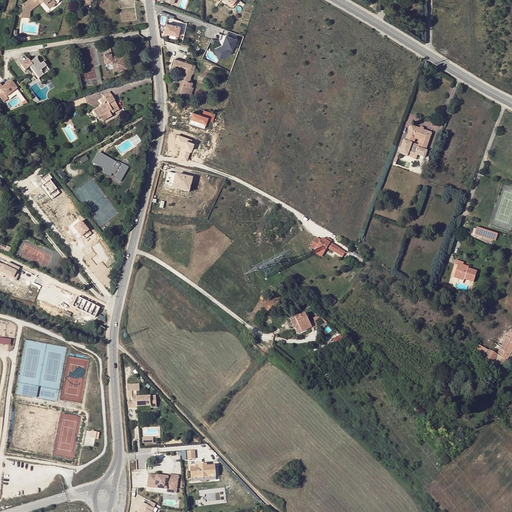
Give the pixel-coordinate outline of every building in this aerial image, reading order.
[(37,2),(35,0),(29,0),(24,4),(22,12),(21,16),(29,18),(31,10),(41,2),(40,0),(37,2)] [(180,26),(167,23),(165,33),(179,36),(180,26)] [(216,54),(232,59),(239,37),(226,34),(222,48),(219,47),(216,54)] [(114,70),(115,69),(126,68),(125,62),(122,62),(122,58),(122,55),(112,56),(111,53),(105,55),(106,62),(113,61),(114,70)] [(49,71),(43,63),(40,64),(36,58),(30,62),(28,60),(21,65),(25,70),(29,67),(38,79),(46,73),(49,71)] [(190,86),(191,87),(193,83),(189,82),(192,73),(193,74),(194,70),(191,69),(193,64),(175,59),(172,68),(182,71),(178,81),(177,84),(176,88),(182,90),(181,94),(187,96),(190,86)] [(48,76),(46,73),(38,79),(41,82),(48,76)] [(0,85),(0,90),(2,93),(0,95),(0,97),(4,103),(8,100),(6,97),(17,89),(10,81),(2,88),(0,85)] [(100,107),(96,109),(101,117),(109,112),(112,111),(112,112),(118,109),(111,96),(112,96),(109,92),(103,95),(104,98),(99,101),(101,105),(100,106),(100,107)] [(194,110),(191,123),(207,128),(209,120),(214,121),(217,113),(205,109),(203,113),(194,110)] [(109,112),(101,117),(103,121),(112,117),(110,114),(109,112)] [(60,123),(63,122),(61,118),(58,114),(55,115),(57,120),(58,119),(60,123)] [(426,151),(432,133),(423,130),(423,132),(419,130),(420,129),(411,126),(406,141),(404,141),(399,153),(407,156),(408,155),(409,152),(418,155),(425,158),(427,151),(426,151)] [(114,174),(116,170),(119,165),(115,163),(98,153),(92,163),(104,170),(103,172),(110,176),(112,173),(114,174)] [(117,161),(115,163),(119,165),(114,174),(116,175),(114,179),(120,182),(129,167),(117,161)] [(190,191),(193,178),(168,172),(165,185),(190,191)] [(474,234),(495,241),(498,234),(477,227),(474,234)] [(336,254),(339,249),(340,248),(330,243),(322,238),(321,241),(316,238),(310,247),(315,250),(316,248),(324,253),(327,248),(336,254)] [(324,253),(316,248),(315,250),(314,252),(322,257),(324,253)] [(339,249),(336,254),(342,257),(345,252),(339,249)] [(352,251),(350,255),(358,260),(360,256),(352,251)] [(364,259),(360,256),(358,260),(350,255),(347,259),(359,267),(364,259)] [(462,268),(463,265),(464,263),(456,260),(455,264),(451,277),(454,278),(454,275),(464,279),(464,280),(473,282),(477,271),(468,268),(467,269),(462,268)] [(20,266),(8,262),(7,265),(0,261),(0,271),(1,272),(0,273),(14,279),(20,266)] [(483,295),(470,291),(468,297),(481,300),(483,295)] [(312,327),(308,319),(305,314),(301,316),(300,315),(295,318),(296,319),(291,321),(294,327),(298,325),(302,332),(312,327)] [(314,317),(308,319),(312,327),(318,324),(315,319),(314,316),(314,317)] [(511,330),(500,349),(497,355),(502,357),(507,360),(511,351),(511,330)] [(0,337),(0,342),(11,345),(13,339),(0,337)] [(485,359),(493,363),(494,360),(497,355),(489,351),(487,355),(486,355),(488,350),(487,350),(478,345),(474,352),(485,358),(485,359)] [(502,357),(497,355),(494,360),(504,366),(507,360),(502,357)] [(333,380),(326,374),(324,377),(330,383),(333,380)] [(133,408),(137,408),(137,407),(151,406),(151,408),(156,408),(156,396),(137,397),(137,395),(132,395),(132,391),(140,390),(139,384),(128,385),(128,398),(133,398),(133,402),(133,408)] [(99,439),(100,431),(91,430),(90,437),(99,439)] [(191,470),(191,478),(216,477),(216,475),(215,465),(207,466),(207,464),(199,464),(199,467),(191,467),(191,470)] [(167,490),(167,487),(177,488),(179,475),(168,474),(168,477),(149,474),(147,487),(167,490)] [(156,504),(150,501),(147,505),(142,503),(140,507),(143,508),(142,510),(141,509),(140,510),(139,510),(137,511),(151,511),(152,511),(156,504)]
